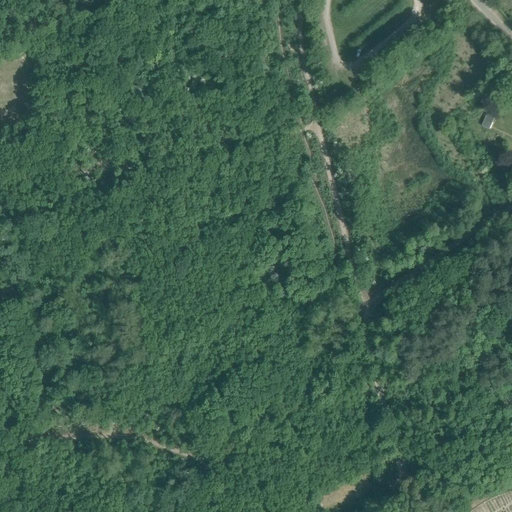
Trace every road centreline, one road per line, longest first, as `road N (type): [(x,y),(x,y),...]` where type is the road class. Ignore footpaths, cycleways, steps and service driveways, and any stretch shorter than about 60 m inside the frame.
road 1 (unknown): [(268,0),(274,41),(314,141),(314,177),(409,511)]
road 2 (unclassified): [(423,511),(399,457),(361,308),(511,219)]
road 3 (unknown): [(511,418),(421,511)]
